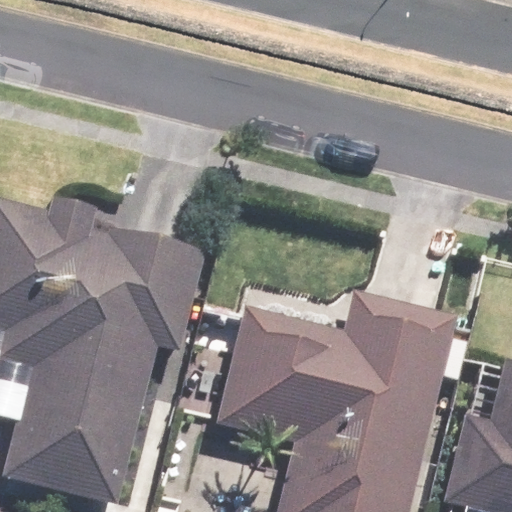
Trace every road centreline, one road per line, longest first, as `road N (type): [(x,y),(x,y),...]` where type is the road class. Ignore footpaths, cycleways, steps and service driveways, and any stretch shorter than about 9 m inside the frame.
road 1 (residential): [(511,159),(0,40)]
road 2 (residential): [(351,0),(511,38)]
